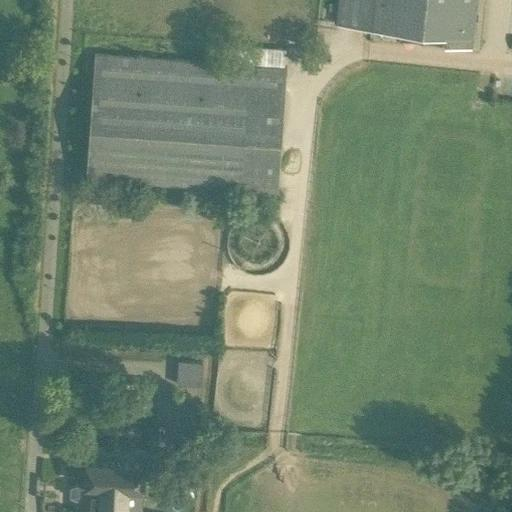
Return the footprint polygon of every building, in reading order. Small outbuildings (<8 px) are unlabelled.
[(339,0),(337,22),(372,26),(446,34),(445,42),(471,45),(475,0),(339,0)] [(95,53),(86,175),(278,189),(286,66),(95,53)] [(159,450),(158,462),(169,463),(170,451),(159,450)] [(86,461),(84,484),(85,484),(142,488),(143,488),(144,464),(86,461)] [(72,488),(72,494),(76,496),(80,497),(84,498),(83,511),(139,511),(139,509),(141,508),(142,488),(85,484),(85,485),(81,485),(77,486),(72,488)]
